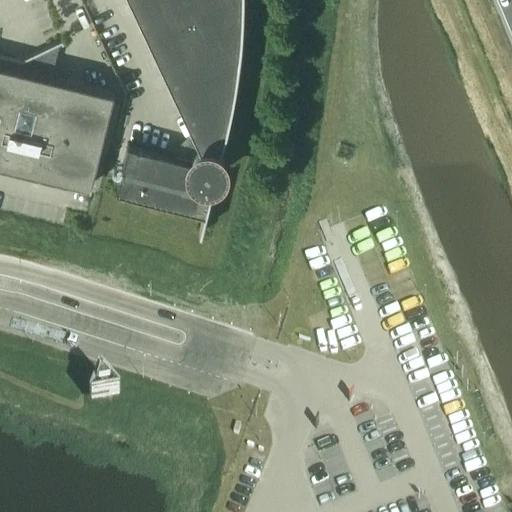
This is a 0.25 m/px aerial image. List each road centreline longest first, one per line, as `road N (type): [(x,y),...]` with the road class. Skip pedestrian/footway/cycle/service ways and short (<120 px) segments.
road 1 (unclassified): [(283,356),(0,266)]
road 2 (unclassified): [(0,299),(273,384)]
